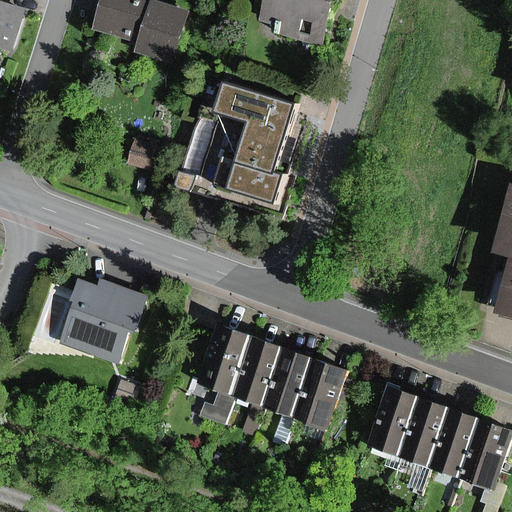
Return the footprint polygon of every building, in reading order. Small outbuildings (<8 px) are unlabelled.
[(23,48),(35,11),(0,0),(0,68),(8,44),(23,48)] [(188,60),(203,13),(163,0),(116,0),(111,19),(156,34),(151,48),(188,60)] [(335,43),(349,0),(278,0),(272,22),(335,43)] [(306,100),(239,81),(209,185),(289,207),(299,173),(286,170),(306,100)] [(139,136),(133,159),(153,164),(159,141),(139,136)] [(133,355),(156,300),(115,283),(110,295),(90,287),(72,329),(133,355)] [(242,392),(263,331),(233,320),(211,380),(242,392)] [(271,402),(293,342),(263,331),(242,392),(271,402)] [(301,414),(325,354),(293,342),(271,402),(301,414)] [(336,426),(359,366),(325,354),(301,414),(336,426)] [(412,455),(433,395),(403,384),(381,444),(412,455)] [(441,466),(464,406),(433,395),(412,455),(441,466)] [(472,477),(495,417),(464,406),(441,466),(472,477)] [(506,490),(511,473),(511,423),(495,417),(472,477),(506,490)]
